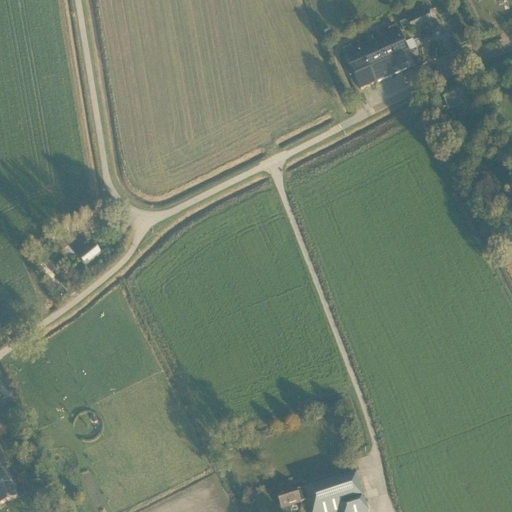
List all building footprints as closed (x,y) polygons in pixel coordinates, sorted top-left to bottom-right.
[(422,23),(418,15),(418,14),(407,19),(408,20),(411,28),(422,23)] [(409,27),(406,21),(400,24),(402,30),(409,27)] [(360,91),(388,78),(415,66),(399,30),(344,55),(360,91)] [(466,96),(461,85),(441,94),(448,111),(456,107),(461,119),(474,114),(466,96)] [(493,132),(486,116),(476,121),(483,137),(493,132)] [(65,250),(69,247),(77,241),(70,233),(59,242),(65,250)] [(94,246),(86,253),(77,241),(69,247),(85,268),(101,255),(94,246)] [(41,262),(51,275),(58,269),(47,256),(41,262)] [(20,394),(31,390),(17,357),(0,364),(0,367),(1,370),(8,367),(20,394)] [(321,419),(319,414),(311,417),(313,422),(321,419)] [(10,469),(0,444),(0,505),(1,507),(18,500),(5,471),(10,469)] [(369,511),(356,468),(309,483),(309,486),(297,490),(296,488),(276,494),(282,511),(301,504),(301,503),(307,501),(310,511),(369,511)] [(252,505),(256,499),(249,494),(245,500),(252,505)]
